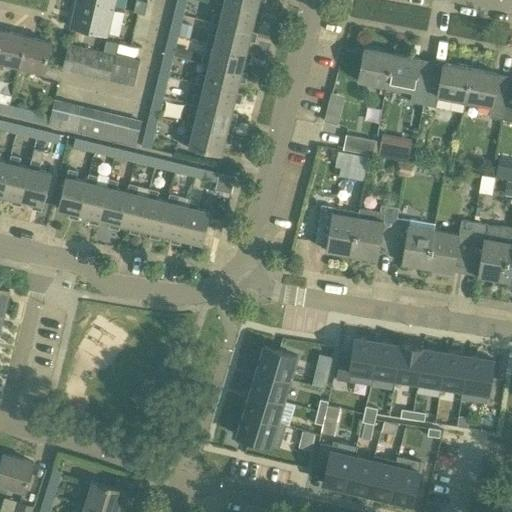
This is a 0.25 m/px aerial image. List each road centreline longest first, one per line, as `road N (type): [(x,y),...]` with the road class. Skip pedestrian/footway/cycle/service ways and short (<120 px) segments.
road 1 (residential): [(147,470),(18,430),(8,414),(44,256)]
road 2 (residential): [(511,332),(276,294),(235,273)]
road 3 (residential): [(235,273),(251,244),(309,0)]
road 4 (residential): [(235,273),(213,290),(171,295),(110,285),(81,263),(44,256)]
road 5 (residential): [(67,81),(141,100),(167,0)]
road 6 (residential): [(311,511),(182,485)]
